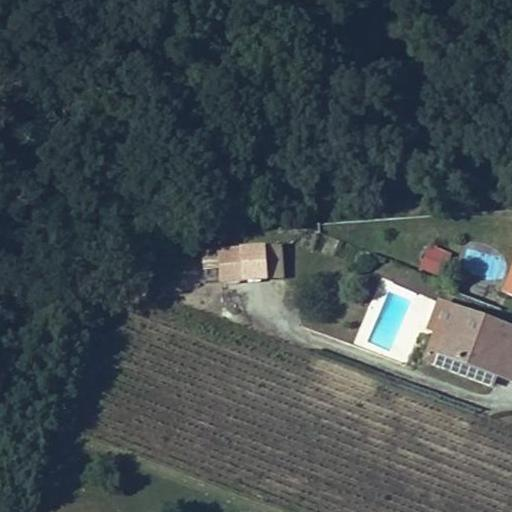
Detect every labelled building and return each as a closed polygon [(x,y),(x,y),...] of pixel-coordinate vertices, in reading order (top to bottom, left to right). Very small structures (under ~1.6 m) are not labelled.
[(280,247),(264,248),(266,279),(283,278),(280,247)] [(264,248),(219,252),(220,269),(221,282),(266,279),(264,248)] [(441,277),(449,256),(428,248),(420,269),(441,277)] [(204,270),(220,269),(219,252),(203,253),(204,270)] [(511,330),(440,304),(431,328),(437,331),(446,334),(439,354),(495,375),(511,381),(511,330)] [(446,334),(437,331),(426,360),(492,384),(495,375),(439,354),(446,334)]
